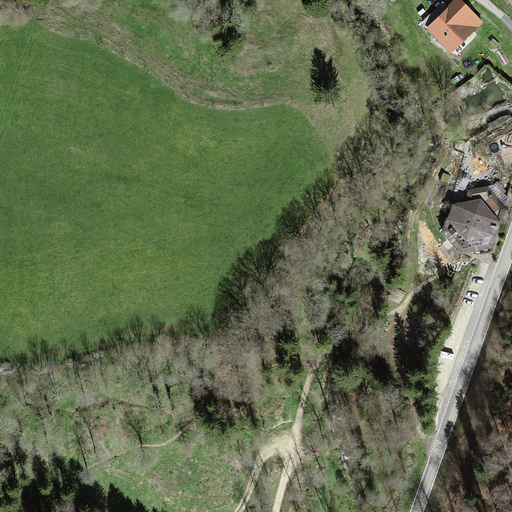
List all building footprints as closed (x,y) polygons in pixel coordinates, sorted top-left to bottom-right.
[(460,0),(456,0),(447,8),(442,3),(423,21),(452,51),(482,22),(460,0)] [(440,173),(438,180),(445,183),(447,175),(440,173)] [(452,208),(448,220),(456,230),(452,242),(460,252),(474,249),(477,237),(492,234),(501,209),(484,189),(468,193),(465,205),(452,208)] [(365,228),(361,235),(368,239),(372,231),(365,228)] [(348,256),(341,254),(338,266),(345,268),(348,256)]
